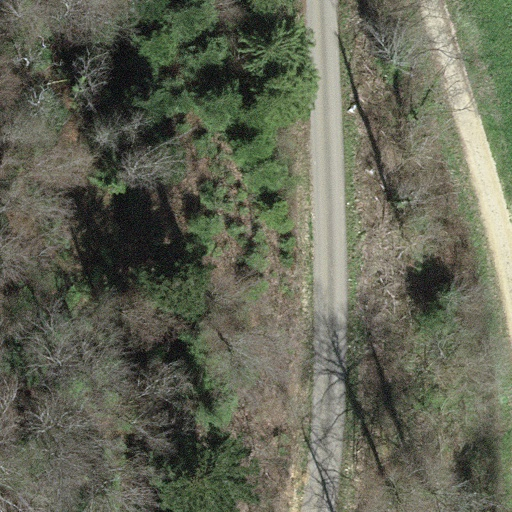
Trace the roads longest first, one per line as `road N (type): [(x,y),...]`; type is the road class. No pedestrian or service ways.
road 1 (unclassified): [(329,0),(319,511)]
road 2 (track): [(437,0),(486,157),(511,281)]
